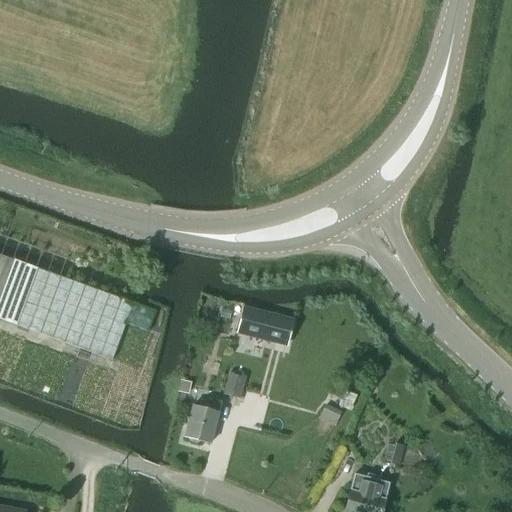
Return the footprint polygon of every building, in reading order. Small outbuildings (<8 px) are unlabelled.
[(154,312),(0,255),(0,320),(111,361),(124,324),(146,332),(154,312)] [(236,335),(286,348),(293,320),(242,308),(236,335)] [(228,375),(222,395),(240,400),(245,379),(228,375)] [(344,392),(338,407),(349,411),(355,397),(344,392)] [(210,445),(221,404),(209,401),(206,410),(192,406),(184,438),(210,445)] [(324,406),(318,420),(334,427),(340,414),(324,406)] [(398,466),(402,448),(386,445),(382,463),(398,466)] [(381,511),(384,500),(381,500),(384,488),(352,479),(344,511),(381,511)]
